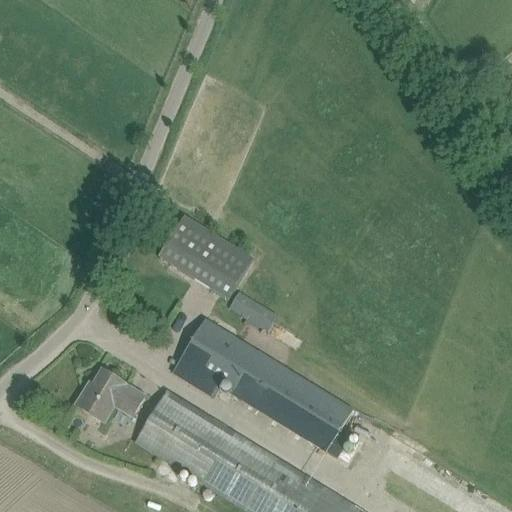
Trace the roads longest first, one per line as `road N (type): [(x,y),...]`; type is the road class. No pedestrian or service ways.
road 1 (unclassified): [(0,389),(85,309),(216,0)]
road 2 (unclassified): [(511,174),(386,0)]
